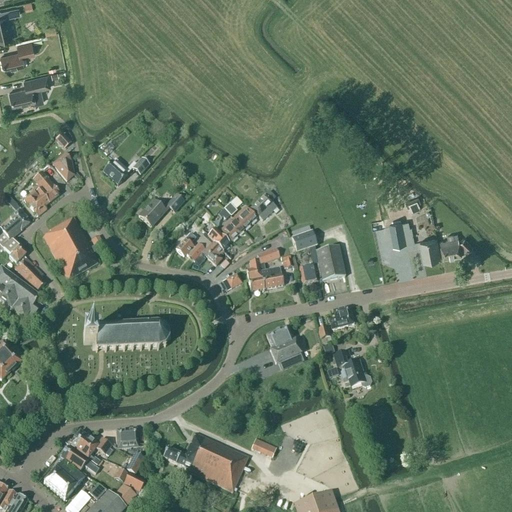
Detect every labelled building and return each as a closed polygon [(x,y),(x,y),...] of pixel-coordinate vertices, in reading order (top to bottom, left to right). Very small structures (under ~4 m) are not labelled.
[(0,41),(11,39),(6,19),(19,16),(17,9),(0,12),(0,15),(1,19),(0,19),(0,41)] [(0,58),(3,72),(23,67),(21,59),(34,56),(31,44),(17,47),(18,54),(0,58)] [(25,90),(9,94),(12,109),(34,103),(36,110),(35,105),(43,103),(40,91),(50,88),(47,77),(23,82),(25,90)] [(63,135),(56,141),(60,146),(62,144),(66,149),(71,144),(63,135)] [(64,156),(52,166),(66,183),(74,177),(71,164),(64,156)] [(112,163),(103,174),(117,187),(127,176),(129,174),(132,171),(139,177),(140,177),(149,167),(141,160),(136,166),(135,166),(133,164),(126,171),(115,161),(112,163)] [(42,174),(32,182),(36,186),(33,189),(32,190),(34,193),(24,202),(37,218),(46,211),(44,209),(60,196),(42,174)] [(264,197),(250,210),(258,219),(262,223),(276,209),(272,205),(271,203),(275,199),(269,193),(264,197)] [(6,194),(2,198),(7,204),(11,201),(6,194)] [(168,209),(174,214),(183,204),(176,197),(167,207),(165,206),(161,210),(153,203),(145,213),(144,212),(138,218),(151,229),(168,209)] [(417,201),(408,205),(410,209),(412,214),(421,210),(419,205),(417,201)] [(236,213),(229,205),(224,211),(230,217),(230,218),(236,213)] [(245,209),(233,220),(244,232),(256,220),(245,209)] [(10,220),(12,223),(1,233),(9,242),(21,232),(29,225),(25,221),(27,219),(20,211),(10,220)] [(225,221),(230,217),(224,211),(218,216),(221,220),(223,219),(225,221)] [(97,238),(91,242),(93,247),(90,249),(73,219),(50,232),(51,234),(43,239),(68,282),(99,265),(93,254),(103,248),(97,238)] [(231,244),(244,232),(233,220),(220,232),(231,244)] [(393,248),(406,246),(403,230),(409,229),(408,223),(402,224),(401,222),(389,225),(393,248)] [(205,235),(202,238),(210,245),(211,246),(213,244),(222,253),(230,246),(213,229),(209,232),(212,234),(208,238),(205,235)] [(311,233),(291,241),(296,255),(317,248),(311,233)] [(194,263),(210,245),(202,238),(196,244),(193,248),(190,246),(196,240),(190,235),(185,241),(175,251),(183,259),(186,256),(194,264),(194,263)] [(452,236),(446,237),(447,242),(440,243),(441,247),(443,260),(462,256),(472,247),(464,239),(463,238),(459,242),(458,240),(457,235),(452,236)] [(9,244),(3,236),(0,238),(0,248),(2,251),(9,244)] [(420,243),(424,263),(440,260),(436,240),(420,243)] [(12,243),(11,242),(9,244),(2,251),(9,258),(8,259),(15,266),(25,256),(19,249),(20,247),(15,243),(12,243)] [(222,253),(213,244),(211,246),(210,245),(194,263),(199,267),(205,261),(203,260),(205,258),(215,268),(222,261),(219,258),(224,254),(222,253)] [(318,266),(322,283),(345,278),(338,248),(315,253),(318,266)] [(257,258),(258,262),(259,267),(279,260),(276,251),(257,258)] [(280,259),(283,270),(292,268),(289,257),(280,259)] [(14,271),(37,293),(46,285),(41,279),(43,277),(25,260),(14,271)] [(246,272),(248,282),(262,280),(260,273),(259,267),(258,262),(257,262),(249,263),(251,271),(246,272)] [(307,265),(304,266),(305,268),(299,269),(302,287),(317,284),(322,283),(318,266),(313,267),(308,268),(307,265)] [(280,269),(279,269),(274,270),(265,272),(264,272),(260,273),(262,280),(264,291),(283,287),(280,269)] [(27,316),(32,320),(42,307),(37,303),(40,299),(1,270),(0,270),(0,302),(24,320),(27,316)] [(231,291),(242,285),(236,275),(226,281),(222,283),(227,293),(231,291)] [(250,294),(264,291),(262,280),(248,282),(250,294)] [(329,321),(332,331),(354,326),(349,308),(333,312),(335,320),(329,321)] [(139,352),(141,352),(141,350),(148,350),(148,352),(149,352),(149,350),(156,350),(156,352),(158,351),(157,350),(163,347),(164,349),(165,348),(164,346),(167,341),(169,342),(169,340),(167,340),(167,334),(169,333),(169,332),(167,332),(163,328),(164,326),(163,326),(162,327),(156,325),(156,323),(155,324),(155,326),(148,326),(148,324),(146,324),(146,326),(139,326),(139,324),(138,324),(138,326),(131,327),(131,325),(129,325),(130,327),(123,327),(123,325),(121,325),(121,327),(114,327),(114,325),(112,325),(112,327),(104,328),(104,326),(103,326),(103,328),(95,328),(95,326),(94,326),(94,328),(91,328),(91,330),(93,330),(93,334),(82,334),(83,347),(92,346),(92,352),(95,352),(95,354),(97,354),(96,352),(104,352),(104,354),(106,354),(105,352),(113,352),(113,354),(115,353),(115,351),(122,351),(122,353),(124,353),(124,351),(131,351),(131,353),(132,353),(132,351),(139,350),(139,352)] [(300,361),(298,357),(301,355),(295,342),(292,343),(286,328),(266,337),(272,351),(270,352),(275,366),(278,365),(280,369),(300,361)] [(328,329),(317,331),(321,347),(336,343),(335,337),(331,338),(328,329)] [(15,358),(2,344),(0,346),(0,382),(1,383),(25,360),(19,354),(15,358)] [(322,347),(324,356),(330,354),(328,345),(322,347)] [(340,376),(343,383),(349,381),(351,389),(361,385),(362,387),(366,389),(370,388),(372,384),(371,379),(367,378),(364,378),(359,362),(352,364),(348,353),(334,358),(338,370),(344,368),(347,374),(340,376)] [(117,451),(138,449),(137,442),(136,430),(116,432),(117,451)] [(79,432),(68,447),(69,447),(88,461),(97,467),(100,463),(94,459),(93,460),(92,460),(90,458),(96,450),(104,457),(105,456),(109,450),(112,447),(101,440),(97,446),(80,433),(79,432)] [(188,474),(232,494),(248,459),(195,435),(191,446),(190,445),(185,457),(167,450),(163,460),(189,472),(188,474)] [(276,450),(255,441),(250,452),(271,461),(276,450)] [(94,476),(98,470),(68,448),(60,459),(79,474),(83,468),(94,476)] [(135,476),(143,460),(134,456),(126,472),(135,476)] [(63,462),(43,485),(64,503),(86,478),(82,474),(81,476),(63,462)] [(313,485),(319,476),(306,467),(300,477),(313,485)] [(127,475),(119,471),(114,480),(122,484),(127,475)] [(122,511),(125,509),(125,510),(139,495),(145,484),(129,476),(124,487),(113,498),(108,493),(90,511),(122,511)] [(88,495),(96,503),(106,492),(97,486),(88,495)] [(0,509),(2,511),(1,511),(6,511),(16,496),(8,492),(0,506),(0,509)] [(296,511),(338,511),(332,493),(294,506),(296,511)] [(21,511),(27,502),(16,496),(6,511),(21,511)]
